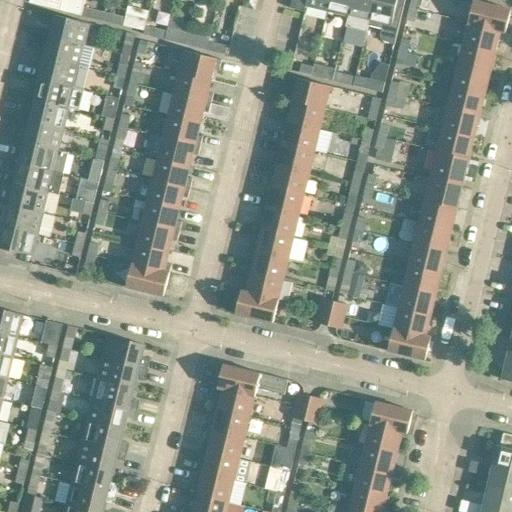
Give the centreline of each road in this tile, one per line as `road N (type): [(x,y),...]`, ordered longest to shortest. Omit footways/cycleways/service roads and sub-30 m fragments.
road 1 (residential): [(192,330),(274,0)]
road 2 (residential): [(447,392),(511,132)]
road 3 (residential): [(447,392),(192,330)]
road 4 (residential): [(192,330),(0,282)]
road 5 (residential): [(149,511),(192,330)]
road 6 (residential): [(435,511),(447,392)]
